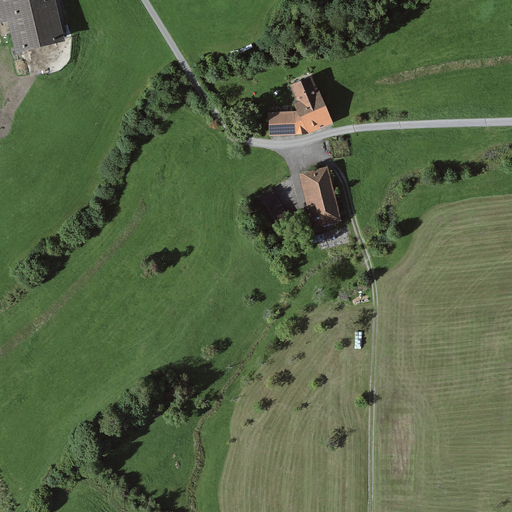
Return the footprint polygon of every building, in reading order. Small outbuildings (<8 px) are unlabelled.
[(54,0),(0,0),(0,23),(8,21),(15,50),(63,39),(54,0)] [(297,111),(269,114),(270,137),(295,137),(308,135),(333,125),(312,79),(291,87),(298,102),(293,103),(297,111)] [(328,167),(299,174),(313,227),(341,219),(328,167)] [(271,190),(248,204),(266,232),(289,217),(271,190)] [(346,227),(323,233),(327,251),(350,245),(346,227)]
